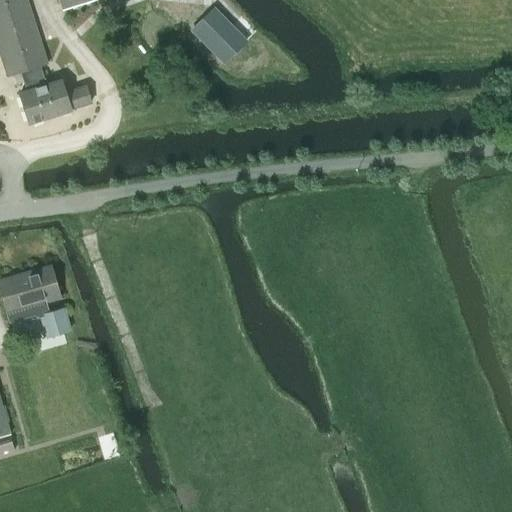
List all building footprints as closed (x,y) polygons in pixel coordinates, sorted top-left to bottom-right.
[(0,0),(0,53),(7,76),(13,74),(17,85),(24,82),(27,90),(19,93),(29,124),(71,110),(70,109),(91,102),(86,86),(65,92),(61,79),(47,84),(41,65),(48,63),(27,0),(0,0)] [(59,0),(63,10),(90,0),(59,0)] [(189,31),(223,66),(247,42),(213,8),(189,31)] [(64,64),(67,75),(75,72),(72,62),(64,64)] [(0,279),(0,287),(7,312),(6,312),(9,323),(34,316),(39,318),(40,318),(46,337),(70,330),(64,308),(49,312),(46,302),(60,298),(51,265),(0,279)] [(36,457),(38,457),(113,435),(99,388),(51,402),(49,392),(20,400),(36,457)] [(0,396),(0,438),(11,435),(0,396)]
